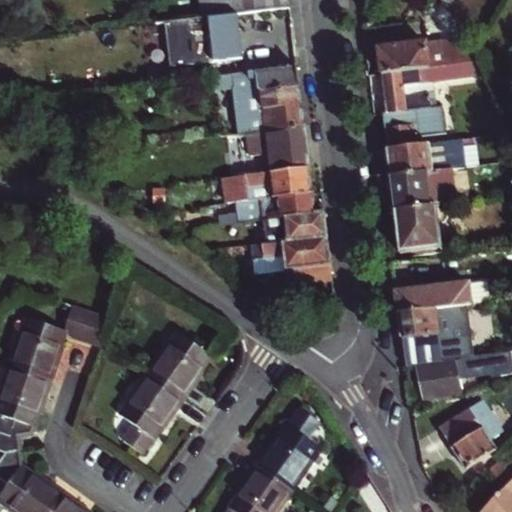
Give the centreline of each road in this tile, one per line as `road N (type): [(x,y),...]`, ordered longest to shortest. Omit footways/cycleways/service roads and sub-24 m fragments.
road 1 (residential): [(332,374),(360,327),(362,295),(322,0)]
road 2 (residential): [(284,341),(94,214),(48,196),(0,192)]
road 3 (residential): [(284,341),(164,511)]
road 4 (residential): [(410,511),(364,412),(332,374)]
